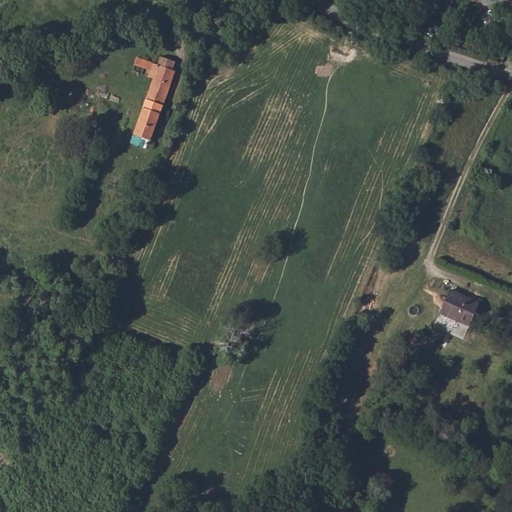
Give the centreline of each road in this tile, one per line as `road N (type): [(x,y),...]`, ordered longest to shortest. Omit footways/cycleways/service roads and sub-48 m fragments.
road 1 (track): [(511,80),(428,267),(511,302)]
road 2 (unclassified): [(301,0),(414,46),(511,72)]
